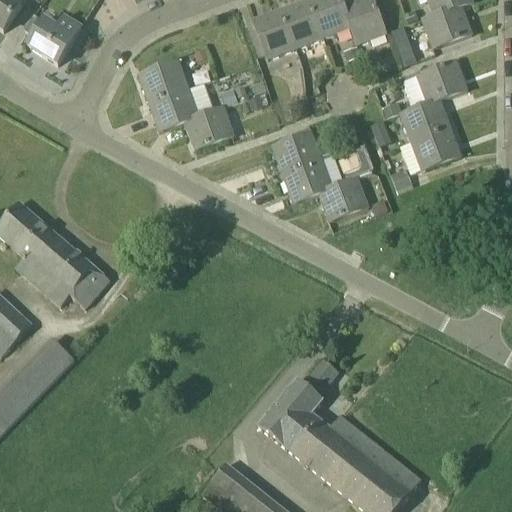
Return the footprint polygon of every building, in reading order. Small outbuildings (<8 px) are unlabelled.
[(0,0),(0,33),(3,36),(22,9),(7,0),(0,0)] [(339,0),(316,0),(309,3),(323,43),(350,33),(352,32),(343,9),(339,0)] [(356,50),(358,49),(386,39),(371,0),(368,0),(343,9),(352,32),(350,33),(356,50)] [(425,0),(433,20),(433,21),(462,11),(473,7),(470,0),(425,0)] [(323,43),(309,3),(280,14),(295,53),(323,43)] [(433,21),(433,20),(422,24),(432,53),(472,39),(462,11),(433,21)] [(415,13),(404,17),(408,28),(418,24),(415,13)] [(295,53),(280,14),(252,24),(267,64),(295,53)] [(34,18),(24,34),(34,40),(45,24),(34,18)] [(57,31),(45,24),(34,40),(27,50),(58,69),(81,32),(80,32),(63,21),(57,31)] [(405,68),(414,65),(408,46),(399,49),(405,68)] [(357,51),(343,55),(347,65),(360,61),(357,51)] [(195,57),(199,67),(209,63),(205,54),(195,57)] [(393,60),(382,64),(385,73),(397,69),(393,60)] [(149,108),(188,94),(178,65),(138,79),(149,108)] [(456,66),(416,80),(426,108),(427,110),(440,105),(467,95),(456,66)] [(159,136),(184,127),(198,122),(197,121),(216,114),(206,87),(188,94),(149,108),(159,136)] [(243,90),(234,93),(237,102),(246,99),(243,90)] [(232,92),(220,97),(225,110),(237,106),(232,92)] [(258,99),(247,104),(248,106),(251,114),(262,110),(262,109),(259,100),(258,99)] [(303,103),(289,108),(294,123),(308,118),(303,103)] [(400,118),(401,120),(411,148),(451,133),(440,105),(427,110),(426,108),(400,118)] [(234,140),(224,113),(224,111),(216,114),(197,121),(198,122),(184,127),(194,155),(234,140)] [(349,123),(341,127),(344,137),(352,134),(349,123)] [(451,133),(411,148),(421,175),(461,160),(451,133)] [(283,180),(322,165),(312,137),(272,151),(283,180)] [(365,149),(345,157),(347,162),(358,158),(362,169),(358,173),(347,177),(349,186),(357,183),(371,178),(373,172),(365,149)] [(333,194),(332,192),(322,165),(283,180),(293,208),(318,199),(333,194)] [(333,194),(318,199),(329,226),(368,211),(357,183),(349,186),(332,192),(333,194)] [(109,285),(19,207),(0,229),(0,240),(24,261),(16,272),(61,311),(70,300),(85,313),(109,285)] [(0,361),(1,362),(31,329),(0,299),(0,361)] [(0,439),(74,364),(53,344),(0,398),(0,439)] [(303,389),(298,384),(258,431),(359,511),(399,511),(411,497),(421,484),(340,420),(333,428),(329,425),(325,429),(311,418),(323,405),(318,401),(338,376),(324,364),(303,389)] [(216,510),(240,480),(225,469),(202,498),(216,510)]
